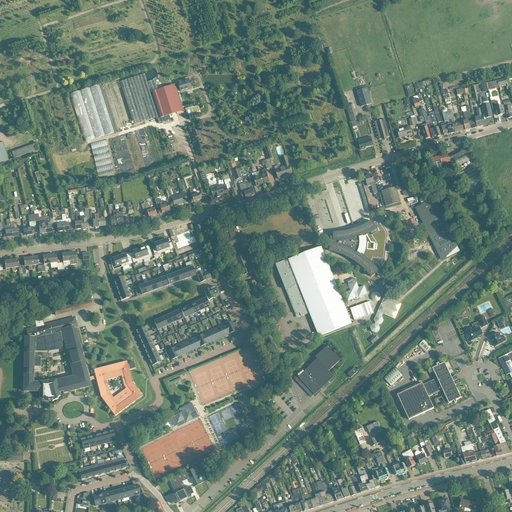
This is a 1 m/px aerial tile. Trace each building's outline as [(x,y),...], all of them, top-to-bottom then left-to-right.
[(183,111),(177,94),(175,85),(174,85),(150,92),(144,74),(120,82),(133,125),(156,118),(156,119),(157,119),(158,123),(170,120),(169,116),(183,111)] [(175,85),(177,94),(193,89),(189,78),(177,82),(178,84),(175,85)] [(442,90),(439,81),(438,79),(436,79),(435,79),(433,79),(435,84),(439,83),(442,90)] [(449,97),(448,92),(447,89),(444,90),(441,80),(439,81),(442,90),(441,90),(444,99),(449,97)] [(102,84),(75,91),(86,140),(114,133),(102,84)] [(356,89),(361,107),(372,104),(366,86),(356,89)] [(505,108),(504,108),(507,118),(511,117),(511,112),(511,107),(511,102),(511,100),(503,102),(505,108)] [(492,117),(490,105),(489,105),(489,101),(484,102),(484,106),(482,106),(484,112),(485,112),(486,118),(492,117)] [(491,102),(492,108),(493,113),(496,112),(497,116),(505,114),(503,106),(499,107),(497,101),(491,102)] [(202,103),(189,107),(191,114),(204,110),(202,103)] [(354,104),(346,107),(351,122),(359,120),(354,104)] [(476,128),(474,121),(473,117),(471,118),(469,110),(470,110),(469,106),(466,107),(466,111),(467,112),(468,120),(470,129),(476,128)] [(444,110),(442,111),(442,113),(443,115),(445,122),(448,121),(449,125),(447,125),(449,134),(454,133),(451,121),(450,121),(448,112),(447,112),(447,109),(446,108),(445,108),(444,109),(444,110)] [(477,116),(473,117),(474,121),(476,128),(483,127),(484,126),(480,109),(476,109),(477,116)] [(448,111),(448,112),(450,121),(451,121),(454,133),(464,131),(463,126),(462,122),(455,124),(454,120),(452,110),(448,111)] [(429,114),(430,116),(437,137),(441,136),(438,127),(437,128),(435,124),(437,123),(433,112),(429,114)] [(433,139),(437,137),(430,116),(424,118),(425,120),(426,124),(426,125),(428,124),(433,139)] [(383,139),(386,138),(390,137),(385,119),(374,122),(379,139),(383,139)] [(431,138),(426,125),(426,124),(421,126),(426,139),(431,138)] [(410,126),(405,127),(397,130),(398,133),(399,138),(400,138),(399,137),(406,135),(407,136),(412,135),(410,126)] [(366,141),(363,142),(359,143),(361,150),(365,149),(365,148),(373,146),(372,141),(372,140),(371,140),(371,137),(366,138),(366,141)] [(95,146),(103,145),(110,144),(109,138),(94,141),(95,146)] [(0,163),(8,161),(2,143),(0,143),(0,163)] [(12,159),(38,150),(36,144),(9,153),(12,159)] [(474,165),(469,154),(467,149),(452,157),(449,158),(448,155),(440,157),(432,159),(433,163),(431,164),(434,175),(444,173),(441,165),(451,162),(457,173),(469,196),(486,188),(474,165)] [(279,165),(274,167),(276,170),(275,170),(277,174),(278,179),(282,178),(282,177),(292,174),(292,175),(292,174),(291,170),(289,165),(286,156),(282,157),(285,167),(280,168),(279,165)] [(269,160),(269,159),(268,160),(265,160),(262,162),(263,165),(265,165),(267,169),(272,168),(269,160)] [(241,168),(233,171),(236,180),(242,178),(240,172),(242,171),(241,168)] [(260,176),(263,184),(270,182),(266,169),(262,171),(263,175),(260,176)] [(263,184),(260,176),(257,177),(256,173),(252,174),(256,186),(263,184)] [(400,202),(393,179),(392,174),(385,176),(387,181),(390,180),(392,188),(381,191),(386,207),(400,202)] [(188,189),(186,183),(185,180),(192,177),(191,175),(182,178),(182,180),(183,180),(184,184),(186,190),(188,189)] [(378,193),(372,175),(365,178),(367,186),(368,187),(371,186),(374,194),(378,193)] [(231,182),(230,179),(225,181),(226,185),(220,187),(220,186),(211,189),(213,197),(214,197),(214,199),(220,197),(219,195),(228,193),(227,189),(231,188),(229,183),(231,182)] [(187,193),(186,190),(184,184),(183,180),(182,180),(178,182),(182,194),(171,198),(174,206),(187,202),(184,194),(187,193)] [(229,183),(231,188),(232,189),(232,192),(234,196),(238,195),(236,190),(233,181),(231,182),(229,183)] [(246,184),(246,183),(240,184),(240,188),(239,189),(240,191),(247,189),(246,184)] [(249,191),(251,198),(256,196),(253,187),(250,188),(249,183),(246,184),(247,189),(248,191),(249,191)] [(201,199),(199,195),(199,193),(194,195),(192,188),(189,189),(193,202),(201,199)] [(247,199),(251,198),(249,191),(248,191),(244,192),(244,193),(241,194),(242,198),(246,197),(247,199)] [(327,202),(323,203),(326,229),(331,228),(330,223),(335,223),(334,214),(332,214),(331,203),(336,202),(335,194),(323,196),(323,198),(327,198),(327,202)] [(158,199),(155,200),(157,207),(160,206),(162,213),(169,210),(166,201),(162,203),(161,199),(158,200),(158,199)] [(432,201),(416,209),(430,236),(446,228),(432,201)] [(89,219),(89,213),(88,209),(86,209),(86,208),(80,208),(80,213),(79,213),(80,217),(82,229),(87,228),(86,219),(89,219)] [(156,215),(155,210),(154,209),(147,211),(149,217),(156,215)] [(62,217),(56,218),(56,217),(54,217),(54,212),(53,212),(53,219),(54,224),(57,224),(58,232),(64,231),(62,221),(62,217)] [(65,212),(62,212),(62,215),(62,221),(64,231),(70,230),(69,225),(69,223),(71,223),(70,219),(66,219),(65,212)] [(34,214),(35,219),(36,227),(39,227),(40,234),(46,233),(44,220),(44,218),(39,219),(38,214),(34,214)] [(13,218),(10,218),(10,222),(12,237),(18,237),(17,229),(15,230),(14,222),(13,222),(13,218)] [(36,228),(36,227),(35,219),(31,219),(31,222),(29,222),(30,228),(26,228),(26,230),(27,235),(34,235),(33,228),(36,228)] [(377,229),(372,221),(367,224),(360,227),(353,230),(346,232),(338,233),(334,233),(334,241),(336,241),(335,245),(331,244),(330,251),(335,252),(342,255),(349,258),(355,262),(361,266),(366,271),(371,277),(378,271),(373,265),(370,261),(371,259),(372,256),(373,254),(374,248),(374,247),(375,243),(374,237),(374,234),(373,232),(377,229)] [(195,228),(197,232),(198,237),(201,236),(203,240),(206,239),(201,225),(195,228)] [(232,252),(242,248),(240,243),(241,243),(238,236),(237,237),(233,226),(224,230),(225,233),(229,232),(231,239),(227,241),(229,247),(230,247),(232,252)] [(196,242),(194,237),(191,238),(188,231),(182,233),(186,243),(192,241),(193,243),(196,242)] [(186,243),(182,233),(176,236),(178,242),(176,243),(178,249),(181,248),(180,246),(186,243)] [(166,239),(160,241),(164,252),(173,249),(171,243),(168,244),(166,239)] [(156,249),(153,250),(155,255),(164,252),(160,241),(154,244),(156,249)] [(140,249),(139,249),(143,260),(142,260),(143,260),(152,257),(150,250),(146,251),(145,247),(144,247),(143,247),(139,248),(140,249)] [(314,249),(280,263),(276,265),(295,314),(297,313),(297,314),(299,315),(301,315),(301,316),(309,313),(319,337),(326,334),(345,326),(352,323),(322,247),(314,249)] [(242,248),(232,252),(235,258),(237,257),(244,275),(251,273),(243,254),(244,254),(242,248)] [(134,256),(131,257),(132,258),(133,263),(142,260),(143,260),(139,249),(133,251),(133,252),(134,256)] [(75,252),(69,253),(70,261),(70,265),(77,264),(76,260),(76,257),(75,252)] [(69,253),(62,254),(63,259),(63,262),(63,263),(64,266),(70,265),(70,261),(69,253)] [(120,256),(118,257),(122,267),(132,263),(131,259),(130,258),(127,259),(125,255),(125,254),(124,254),(120,255),(120,256)] [(61,270),(60,264),(57,264),(57,263),(56,255),(49,256),(50,264),(51,268),(57,267),(58,270),(61,270)] [(114,263),(111,265),(113,270),(122,267),(118,257),(112,259),(114,262),(114,263)] [(187,269),(190,277),(195,275),(191,265),(186,267),(187,269)] [(201,271),(205,281),(211,278),(205,267),(200,269),(201,271)] [(187,269),(182,271),(185,279),(190,277),(187,269)] [(182,271),(177,273),(180,281),(185,279),(182,271)] [(205,281),(201,271),(196,274),(200,283),(205,281)] [(177,273),(172,274),(175,283),(180,281),(177,273)] [(175,283),(172,274),(166,276),(169,285),(175,283)] [(114,280),(116,285),(125,282),(123,277),(114,280)] [(165,277),(159,279),(163,287),(168,285),(165,277)] [(159,279),(154,281),(157,289),(163,287),(159,279)] [(350,291),(344,293),(348,301),(354,299),(357,301),(360,300),(361,297),(368,294),(365,286),(359,288),(357,282),(356,282),(355,279),(347,281),(349,285),(348,285),(350,291)] [(154,281),(149,282),(152,291),(157,289),(154,281)] [(255,281),(249,283),(253,293),(248,295),(251,302),(255,300),(256,301),(262,298),(255,281)] [(116,285),(117,291),(127,287),(125,282),(116,285)] [(149,282),(144,284),(147,293),(152,291),(149,282)] [(147,293),(144,284),(139,286),(142,295),(147,293)] [(214,286),(209,289),(213,298),(218,296),(218,295),(214,286)] [(117,291),(119,296),(129,292),(127,287),(117,291)] [(209,289),(204,291),(207,298),(208,300),(213,298),(209,289)] [(129,292),(119,296),(121,301),(131,297),(129,292)] [(375,302),(379,300),(381,297),(379,293),(376,292),(372,293),(371,296),(372,300),(375,302)] [(378,312),(395,319),(401,304),(385,297),(378,312)] [(96,298),(77,301),(78,307),(97,304),(96,298)] [(206,298),(200,301),(204,309),(209,307),(206,298)] [(200,301),(195,303),(199,311),(204,309),(200,301)] [(357,307),(350,309),(355,321),(374,314),(370,302),(357,307)] [(195,303),(191,305),(194,313),(199,311),(195,303)] [(191,305),(186,307),(189,316),(194,313),(191,305)] [(67,307),(54,310),(55,316),(68,312),(67,307)] [(186,307),(181,310),(184,318),(189,316),(186,307)] [(179,310),(174,313),(178,321),(183,319),(179,310)] [(174,313),(169,315),(173,323),(178,321),(174,313)] [(169,315),(164,317),(168,325),(173,323),(169,315)] [(372,332),(375,333),(379,332),(380,328),(379,325),(382,324),(384,320),(382,317),(379,315),(376,317),(374,320),(375,323),(372,325),(371,328),(372,332)] [(164,317),(159,319),(163,328),(168,325),(164,317)] [(60,396),(59,392),(63,392),(63,393),(91,386),(89,381),(88,378),(76,328),(75,329),(75,326),(77,326),(76,323),(77,323),(75,318),(26,330),(27,335),(29,335),(29,337),(24,337),(24,392),(37,392),(37,390),(39,390),(39,399),(42,400),(42,401),(41,400),(41,401),(48,403),(48,402),(50,402),(52,401),(52,402),(58,399),(58,398),(57,399),(57,398),(60,396)] [(486,321),(485,318),(479,321),(481,326),(479,327),(473,330),(472,329),(470,330),(465,332),(467,336),(467,337),(468,341),(469,341),(470,342),(472,341),(473,341),(476,340),(476,339),(475,338),(483,334),(480,329),(482,328),(488,325),(486,321)] [(159,319),(154,322),(158,330),(163,328),(159,319)] [(231,322),(226,324),(230,334),(236,331),(231,322)] [(226,324),(220,327),(224,336),(229,334),(230,334),(226,324)] [(136,331),(138,336),(148,332),(145,327),(136,331)] [(220,327),(214,329),(218,339),(224,336),(220,327)] [(214,329),(208,332),(212,341),(218,339),(214,329)] [(138,336),(141,341),(150,337),(148,332),(138,336)] [(208,332),(202,335),(207,344),(212,341),(208,332)] [(494,335),(490,337),(491,340),(492,340),(493,342),(492,342),(492,343),(492,344),(493,345),(494,346),(494,347),(495,346),(497,347),(499,346),(499,344),(503,343),(506,341),(503,336),(500,338),(498,333),(494,335)] [(202,335),(197,337),(201,347),(207,344),(202,335)] [(141,341),(143,346),(152,342),(150,337),(141,341)] [(197,337),(191,340),(195,349),(201,347),(197,337)] [(191,340),(185,342),(189,352),(195,349),(191,340)] [(143,346),(145,351),(154,347),(152,342),(143,346)] [(185,342),(179,345),(183,354),(189,352),(185,342)] [(179,345),(173,348),(178,357),(183,354),(179,345)] [(145,351),(147,356),(156,351),(154,347),(145,351)] [(315,362),(295,381),(310,397),(330,378),(325,373),(339,360),(326,347),(312,359),(315,362)] [(173,348),(168,350),(172,360),(178,357),(173,348)] [(147,356),(150,361),(159,356),(156,351),(147,356)] [(503,357),(499,359),(507,374),(506,375),(507,375),(509,373),(511,378),(511,354),(511,353),(503,357)] [(159,356),(150,361),(152,366),(158,363),(158,364),(161,363),(160,362),(161,362),(159,356)] [(127,365),(127,362),(94,370),(95,376),(88,378),(89,381),(96,379),(101,397),(115,416),(142,396),(132,381),(129,370),(135,368),(133,362),(129,363),(129,364),(127,365)] [(452,378),(451,376),(445,363),(440,365),(439,363),(437,364),(438,366),(433,368),(437,378),(423,385),(429,397),(443,390),(449,403),(454,401),(455,403),(457,402),(456,400),(461,398),(453,381),(456,380),(454,377),(452,378)] [(351,378),(358,371),(354,368),(348,374),(351,378)] [(395,385),(407,374),(401,368),(389,379),(395,385)] [(429,397),(423,385),(422,383),(403,393),(402,390),(396,393),(409,420),(434,408),(429,397)] [(331,396),(338,389),(336,387),(329,394),(331,396)] [(181,413),(168,419),(168,420),(171,427),(184,421),(186,423),(193,420),(191,415),(196,413),(192,403),(179,409),(181,413)] [(490,437),(491,441),(494,448),(496,457),(511,453),(495,421),(490,409),(484,412),(493,430),(484,434),(485,437),(486,437),(490,436),(490,437)] [(380,427),(378,422),(375,423),(373,423),(373,424),(366,427),(368,430),(373,427),(377,437),(370,440),(372,446),(386,440),(380,427)] [(362,429),(355,432),(360,444),(366,442),(363,436),(365,435),(362,429)] [(113,431),(107,433),(109,443),(116,441),(113,431)] [(107,433),(100,434),(103,444),(109,443),(107,433)] [(100,434),(94,436),(96,446),(103,444),(100,434)] [(94,436),(87,438),(90,448),(96,446),(94,436)] [(356,436),(351,438),(357,452),(360,450),(358,448),(359,446),(360,446),(356,436)] [(477,462),(471,445),(465,446),(462,436),(458,437),(461,447),(463,454),(466,464),(477,462)] [(90,448),(87,438),(80,440),(81,440),(83,450),(90,448)] [(461,453),(462,452),(460,447),(459,442),(456,443),(458,450),(457,450),(459,456),(457,456),(461,466),(465,465),(461,453)] [(485,451),(482,443),(478,444),(480,452),(483,460),(487,459),(485,451)] [(483,460),(480,452),(478,453),(476,446),(474,446),(473,444),(471,445),(477,462),(483,460)] [(452,456),(451,452),(451,449),(450,450),(449,445),(445,446),(446,451),(443,451),(445,458),(452,456)] [(415,453),(415,454),(417,458),(418,460),(420,464),(427,461),(425,457),(425,456),(427,455),(428,457),(432,455),(428,446),(421,449),(422,452),(420,453),(420,452),(419,451),(418,451),(417,451),(416,452),(415,453)] [(23,460),(23,450),(6,451),(6,461),(23,460)] [(415,465),(413,460),(412,458),(414,457),(411,450),(409,451),(409,452),(403,455),(409,468),(415,465)] [(380,470),(384,480),(388,479),(387,478),(390,477),(387,469),(388,468),(383,456),(381,453),(380,453),(375,455),(375,457),(379,465),(382,463),(384,468),(380,469),(380,470)] [(121,455),(116,456),(117,459),(120,469),(127,468),(127,467),(126,467),(127,466),(126,463),(125,463),(124,458),(122,458),(121,455)] [(117,459),(111,461),(114,471),(120,469),(117,459)] [(111,461),(104,463),(107,473),(114,471),(111,461)] [(104,463),(98,464),(101,475),(107,473),(104,463)] [(377,481),(373,473),(372,470),(369,463),(366,465),(368,469),(373,478),(374,480),(373,480),(376,489),(380,487),(377,481)] [(397,464),(402,474),(405,473),(404,473),(407,472),(404,463),(401,464),(401,463),(397,464)] [(98,464),(92,466),(94,476),(101,475),(98,464)] [(399,475),(402,474),(397,464),(394,465),(394,466),(392,467),(396,475),(398,475),(399,475)] [(92,466),(85,468),(88,478),(94,476),(92,466)] [(183,490),(181,485),(183,484),(182,482),(199,473),(201,479),(205,477),(199,466),(187,471),(185,473),(169,481),(175,494),(169,497),(172,504),(175,502),(176,504),(191,497),(190,495),(193,493),(192,491),(199,488),(197,485),(191,488),(190,487),(183,490)] [(380,470),(379,467),(372,470),(373,473),(377,481),(378,480),(378,481),(381,480),(381,481),(384,480),(380,470)] [(88,478),(85,468),(79,470),(80,476),(79,476),(80,479),(81,479),(81,480),(88,478)] [(376,489),(373,480),(369,481),(367,475),(365,470),(363,470),(361,471),(360,468),(357,469),(360,476),(363,475),(363,476),(364,476),(368,491),(376,489)] [(349,478),(347,473),(346,470),(344,471),(349,482),(351,486),(348,486),(351,496),(357,495),(357,494),(354,487),(349,478)] [(353,477),(349,478),(354,487),(357,494),(361,493),(368,491),(364,476),(363,476),(363,475),(360,476),(360,477),(362,482),(358,483),(356,478),(354,479),(353,477)] [(344,499),(341,494),(334,477),(331,478),(336,489),(332,491),(337,501),(344,499)] [(344,499),(350,497),(347,488),(346,488),(342,478),(337,480),(344,499)] [(327,497),(329,504),(334,502),(331,493),(328,493),(324,482),(322,483),(321,481),(322,485),(323,485),(325,492),(327,497)] [(319,507),(324,505),(321,497),(319,490),(317,484),(315,485),(318,494),(315,495),(316,499),(319,507)] [(327,497),(325,492),(320,493),(317,484),(319,490),(321,497),(324,505),(329,504),(327,497)] [(137,485),(131,487),(134,496),(140,494),(139,491),(140,491),(139,488),(138,488),(137,485)] [(305,496),(301,488),(301,487),(299,488),(302,495),(303,501),(301,501),(304,511),(309,510),(305,496)] [(311,500),(310,495),(307,496),(305,492),(303,487),(301,488),(305,496),(309,510),(314,509),(311,500)] [(293,503),(295,511),(303,511),(298,495),(296,490),(292,491),(294,496),(291,497),(293,503)] [(511,502),(511,501),(510,495),(509,495),(508,491),(502,492),(505,501),(509,500),(510,503),(511,502)] [(312,494),(310,495),(311,500),(314,509),(319,507),(316,499),(315,495),(313,496),(312,494)] [(101,505),(98,496),(93,497),(94,500),(93,501),(93,504),(94,503),(95,506),(101,505)] [(242,508),(244,511),(249,511),(244,500),(239,503),(241,506),(242,508)] [(295,511),(293,503),(290,503),(289,501),(288,500),(285,501),(289,511),(295,511)] [(439,502),(440,505),(438,506),(439,511),(449,511),(449,510),(449,509),(448,504),(447,500),(439,502)] [(460,507),(454,508),(455,511),(459,509),(461,510),(464,510),(465,508),(475,510),(475,508),(475,509),(475,508),(476,503),(472,502),(471,504),(466,503),(466,501),(462,500),(461,505),(460,507)] [(241,506),(239,503),(239,502),(237,504),(239,507),(240,506),(241,508),(236,511),(244,511),(242,508),(241,506)] [(288,511),(285,502),(282,503),(279,504),(281,510),(281,511),(288,511)] [(267,511),(267,510),(265,511),(262,511),(259,503),(255,504),(257,508),(256,508),(258,511),(267,511)] [(426,511),(435,511),(433,503),(426,505),(427,508),(425,508),(426,511)]
